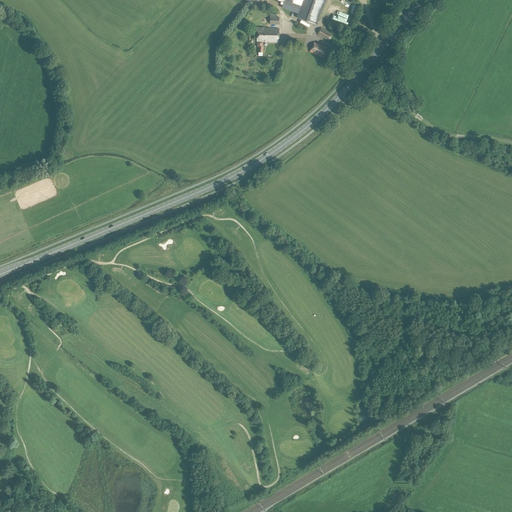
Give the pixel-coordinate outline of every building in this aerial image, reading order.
[(285,0),(284,3),(282,8),(298,14),(301,6),(285,0)] [(298,14),(297,17),(317,25),(326,0),(303,0),(301,6),(298,14)] [(263,43),(263,42),(271,42),(271,38),(270,38),(270,36),(265,36),(265,28),(258,28),(257,42),(258,42),(257,47),(258,47),(258,52),(264,53),(264,51),(263,51),(264,47),(263,47),(263,43)] [(265,28),(265,36),(270,36),(270,38),(271,38),(271,42),(279,43),(279,29),(265,28)] [(317,32),(318,36),(328,41),(331,40),(333,36),(332,33),(322,28),(319,29),(317,32)] [(329,49),(315,42),(310,52),(324,58),(329,49)]
